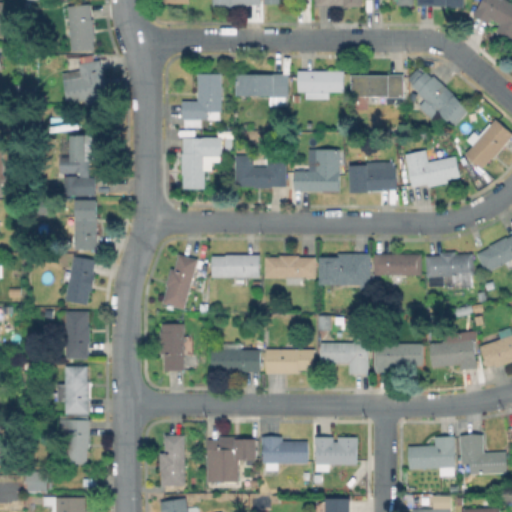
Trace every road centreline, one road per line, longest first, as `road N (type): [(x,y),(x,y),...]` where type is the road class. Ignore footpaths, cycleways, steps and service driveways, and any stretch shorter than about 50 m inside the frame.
road 1 (residential): [(131,511),(126,302),(147,224),(144,40),(127,22),(122,0)]
road 2 (residential): [(144,40),(442,44),(511,100)]
road 3 (residential): [(126,404),(441,404),(511,393)]
road 4 (residential): [(147,224),(440,222),(489,203),(511,184)]
